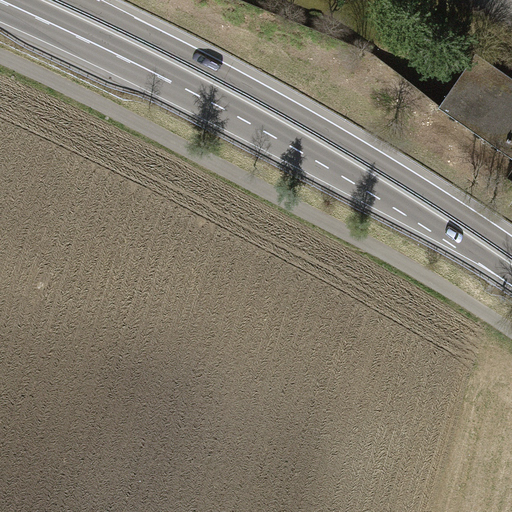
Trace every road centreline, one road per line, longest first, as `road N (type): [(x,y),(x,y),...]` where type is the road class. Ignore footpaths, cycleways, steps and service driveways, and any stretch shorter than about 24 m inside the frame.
road 1 (track): [(0,55),(420,272),(511,331)]
road 2 (trunk): [(37,7),(295,139),(511,274)]
road 3 (trunk): [(511,247),(297,113),(78,0)]
